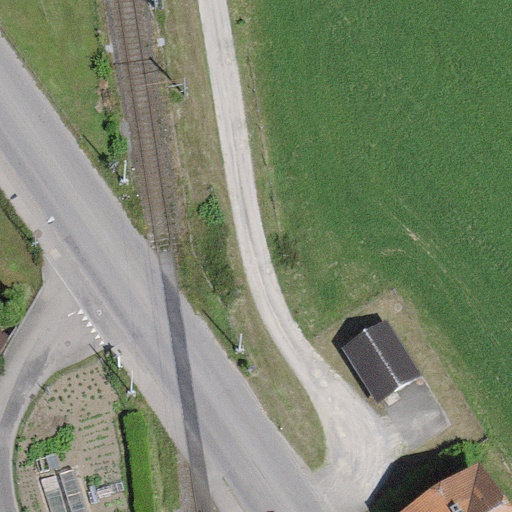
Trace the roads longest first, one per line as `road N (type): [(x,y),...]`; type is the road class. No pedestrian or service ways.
road 1 (track): [(320,511),(346,484),(358,452),(349,412),(296,345),(275,295),(250,208),(216,0)]
road 2 (secondary): [(123,285),(284,511)]
road 3 (secondary): [(0,106),(123,285)]
road 4 (unclassified): [(123,285),(20,367),(0,411)]
